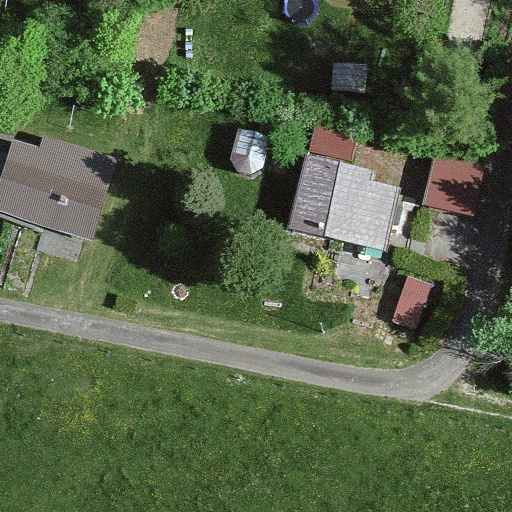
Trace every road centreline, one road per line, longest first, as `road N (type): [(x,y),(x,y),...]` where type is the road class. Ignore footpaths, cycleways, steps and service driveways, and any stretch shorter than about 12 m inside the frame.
road 1 (track): [(0,309),(423,389)]
road 2 (track): [(423,389),(467,336),(511,99)]
